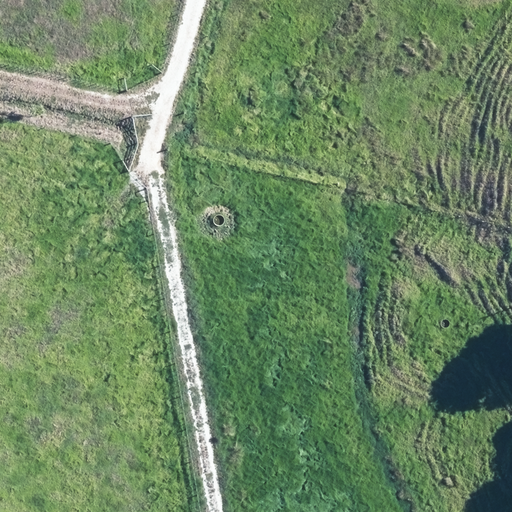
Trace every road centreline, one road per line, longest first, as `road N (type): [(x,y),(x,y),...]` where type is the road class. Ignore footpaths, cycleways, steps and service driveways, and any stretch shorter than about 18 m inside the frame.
road 1 (track): [(189,0),(153,138),(154,164),(211,511)]
road 2 (track): [(0,76),(159,110)]
